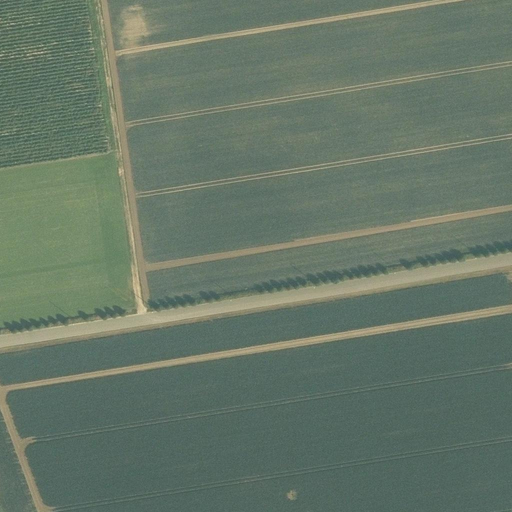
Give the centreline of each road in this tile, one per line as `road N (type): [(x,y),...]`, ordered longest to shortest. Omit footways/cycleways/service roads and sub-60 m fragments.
road 1 (residential): [(511,256),(0,341)]
road 2 (track): [(98,0),(143,319)]
